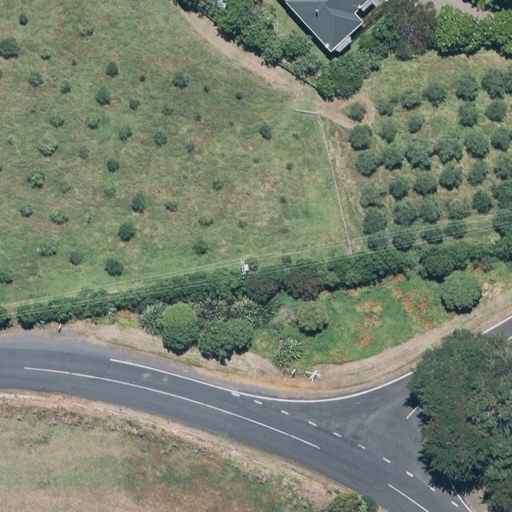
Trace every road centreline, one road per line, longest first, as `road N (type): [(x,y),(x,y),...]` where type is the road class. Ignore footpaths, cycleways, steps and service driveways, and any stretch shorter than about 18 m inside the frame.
road 1 (unclassified): [(286,443),(0,370)]
road 2 (unclassified): [(511,328),(468,358),(286,443)]
road 3 (unclassified): [(414,511),(286,443)]
